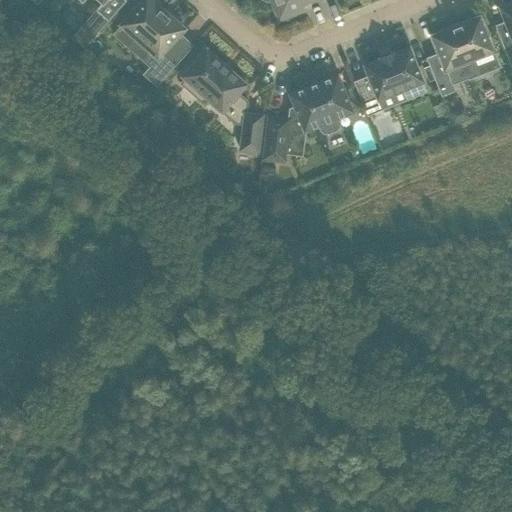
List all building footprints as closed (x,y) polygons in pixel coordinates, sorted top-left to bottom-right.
[(143,0),(120,25),(113,34),(141,60),(149,67),(142,74),(156,87),(180,60),(167,48),(181,34),(185,29),(170,16),(162,9),(152,0),(143,0)] [(265,0),(267,0),(269,1),(271,0),(272,0),(280,18),(302,9),(299,2),(305,0),(306,1),(308,0),(265,0)] [(511,5),(504,9),(508,20),(495,25),(511,68),(511,67),(511,5)] [(108,21),(96,9),(72,37),(84,48),(108,21)] [(439,52),(426,57),(429,65),(435,80),(441,96),(455,91),(453,85),(477,75),(470,59),(492,51),(479,18),(433,37),(439,52)] [(360,97),(367,116),(383,109),(379,99),(403,89),(407,99),(426,92),(422,82),(423,82),(409,48),(393,54),(392,53),(380,58),(381,59),(364,66),(368,75),(354,81),(355,86),(360,97)] [(258,152),(263,115),(246,113),(247,102),(239,94),(247,85),(207,49),(181,77),(184,80),(181,83),(202,102),(205,98),(222,113),(223,112),(236,124),(243,124),(240,150),(258,152)] [(429,65),(422,68),(428,83),(435,80),(429,65)] [(290,119),(286,154),(303,156),(306,132),(320,126),(321,130),(324,132),(328,132),(336,129),(338,126),(339,123),(337,119),(353,112),(338,75),(289,94),(294,106),(294,108),(290,110),(289,119),(290,119)] [(143,99),(152,88),(142,79),(133,90),(143,99)] [(355,86),(347,89),(351,101),(360,97),(355,86)] [(464,108),(450,113),(454,122),(468,117),(464,108)] [(263,159),(285,162),(286,154),(290,119),(268,116),(263,159)]
